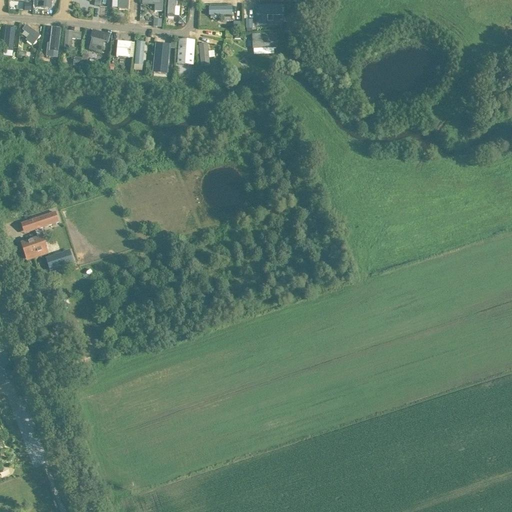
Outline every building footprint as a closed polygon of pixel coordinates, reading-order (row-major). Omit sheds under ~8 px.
[(52,0),(36,0),(36,7),(52,9),(52,0)] [(118,0),(118,9),(129,10),(129,0),(118,0)] [(174,18),(175,18),(176,0),(168,0),(168,18),(174,18)] [(257,6),(258,26),(268,26),(268,16),(283,16),(283,5),(257,6)] [(221,14),(221,18),(223,18),(226,18),(225,7),(206,8),(206,18),(213,18),(213,14),(221,14)] [(162,19),(154,19),(153,27),(162,27),(162,19)] [(1,38),(10,43),(13,38),(16,40),(20,33),(4,24),(0,31),(4,33),(1,38)] [(26,25),(22,31),(29,36),(26,41),(33,46),(41,36),(26,25)] [(109,43),(111,35),(93,30),(91,38),(94,39),(91,49),(102,52),(105,42),(109,43)] [(59,56),(62,32),(52,31),(50,55),(59,56)] [(65,32),(64,54),(71,54),(73,32),(65,32)] [(276,34),(253,35),(253,49),(277,48),(277,34),(276,34)] [(195,41),(179,40),(177,65),(194,66),(195,41)] [(116,56),(116,57),(130,58),(132,43),(118,42),(116,56)] [(171,45),(156,43),(154,73),(168,75),(171,45)] [(199,58),(220,62),(223,48),(202,44),(199,58)] [(146,45),(137,45),(135,69),(144,70),(146,45)] [(249,63),(245,57),(238,62),(243,68),(249,63)] [(39,229),(58,223),(55,213),(31,221),(34,231),(35,230),(38,237),(31,240),(21,243),(26,258),(36,255),(47,251),(42,236),(41,236),(39,229)] [(68,253),(49,259),(52,269),(71,262),(68,253)] [(0,381),(1,385),(10,382),(8,378),(12,376),(10,370),(6,372),(4,366),(0,367),(0,381)]
